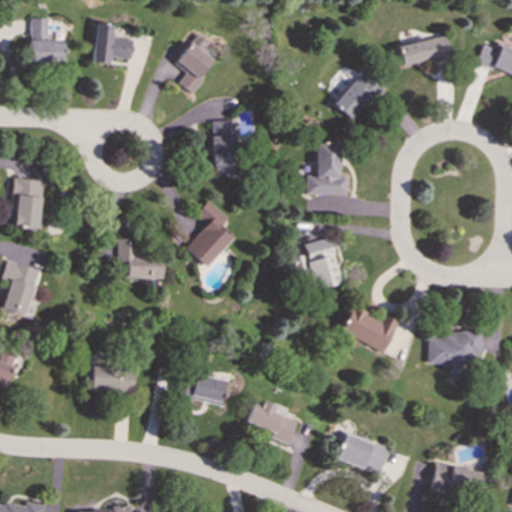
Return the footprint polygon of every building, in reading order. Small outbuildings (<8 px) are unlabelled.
[(45,18),(28,18),(27,60),(61,61),(62,41),(45,41),(45,18)] [(90,62),(106,63),(107,58),(129,59),(130,38),(110,37),(111,24),(92,23),(90,62)] [(176,83),(190,93),(201,79),(197,76),(211,59),(201,51),(208,43),(195,33),(172,63),(184,72),(176,83)] [(401,64),(429,59),(429,61),(447,57),(442,35),(397,45),(401,64)] [(511,76),(511,49),(511,51),(493,44),(491,49),(480,44),(473,62),(511,76)] [(332,105),(348,118),(374,86),(359,74),(332,105)] [(211,175),(234,174),(232,119),(208,120),(211,175)] [(344,176),(337,176),(338,143),(315,142),(314,176),(304,175),(303,193),(344,195),(344,176)] [(6,227),(35,229),(38,180),(9,177),(6,227)] [(201,266),(229,237),(215,223),(222,215),(205,199),(192,214),(203,224),(181,247),(201,266)] [(157,277),(158,250),(132,250),(132,239),(113,238),(112,276),(157,277)] [(300,244),(311,289),(338,283),(327,238),(300,244)] [(380,352),(395,320),(380,313),(377,319),(348,306),(334,337),(355,347),(357,342),(380,352)] [(424,362),(477,363),(478,331),(438,330),(438,336),(425,336),(424,362)] [(0,385),(3,386),(8,363),(0,361),(0,385)] [(131,367),(83,366),(83,391),(131,392),(131,367)] [(223,381),(185,371),(177,400),(188,403),(189,398),(216,405),(223,381)] [(293,421),(270,412),(272,405),(260,401),(258,406),(249,402),(242,421),(269,432),(267,438),(284,444),(293,421)] [(332,458),(375,474),(385,448),(342,432),(332,458)] [(479,471),(432,462),(427,489),(473,498),(479,471)] [(37,511),(39,504),(22,502),(21,506),(0,503),(0,511),(37,511)]
